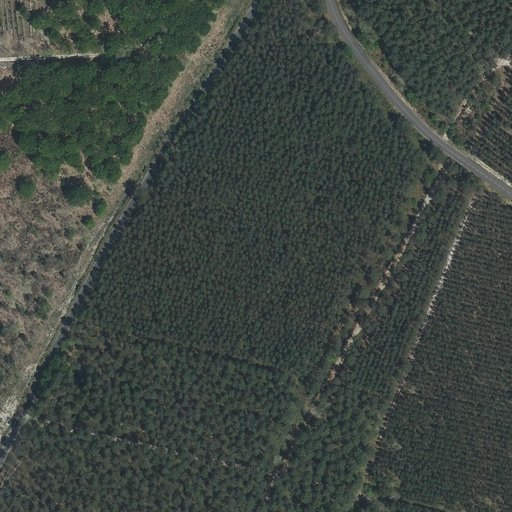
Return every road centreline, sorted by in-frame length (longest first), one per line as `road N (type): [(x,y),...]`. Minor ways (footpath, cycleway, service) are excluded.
road 1 (unclassified): [(257,0),(0,441)]
road 2 (track): [(433,511),(13,413)]
road 3 (track): [(278,474),(453,149)]
road 4 (unclassified): [(334,0),(404,107),(511,191)]
road 5 (track): [(203,0),(142,53),(0,61)]
